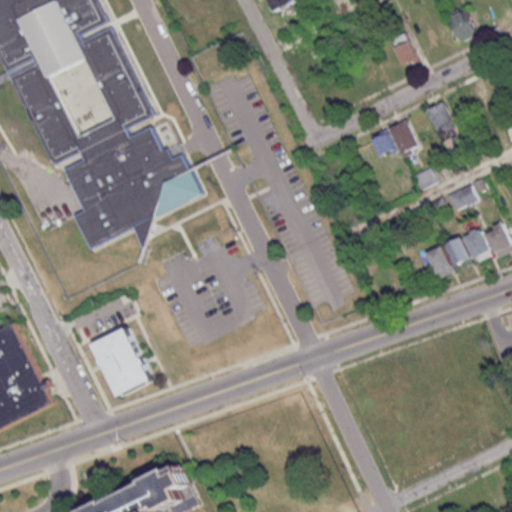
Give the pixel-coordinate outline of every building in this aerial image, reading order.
[(198,173),(183,145),(169,152),(158,128),(137,138),(132,130),(160,116),(117,28),(89,41),(86,36),(114,23),(103,0),(0,0),(0,19),(2,24),(0,25),(0,45),(13,72),(60,166),(88,152),(92,161),(72,171),(92,212),(81,217),(98,250),(141,228),(153,251),(160,230),(164,217),(209,196),(198,173)] [(272,0),(278,10),(298,0),(272,0)] [(465,40),(482,32),(468,5),(451,14),(465,40)] [(407,65),(421,59),(410,31),(395,37),(407,65)] [(468,94),(478,114),(495,105),(485,85),(468,94)] [(444,138),(460,130),(446,100),(429,109),(444,138)] [(384,156),(402,149),(405,156),(423,148),(410,119),(375,135),(384,156)] [(424,189),(441,180),(434,167),(417,175),(424,189)] [(458,210),(482,199),(475,184),(451,195),(458,210)] [(501,257),(511,252),(511,234),(507,222),(490,228),(501,257)] [(496,256),(486,227),(470,233),(480,262),(496,256)] [(478,262),(465,236),(450,243),(463,269),(478,262)] [(430,252),(443,278),(459,271),(446,244),(430,252)] [(98,342),(123,395),(159,379),(134,325),(98,342)] [(0,436),(60,406),(20,326),(0,335),(0,436)] [(95,511),(185,465),(206,504),(190,511),(95,511)]
